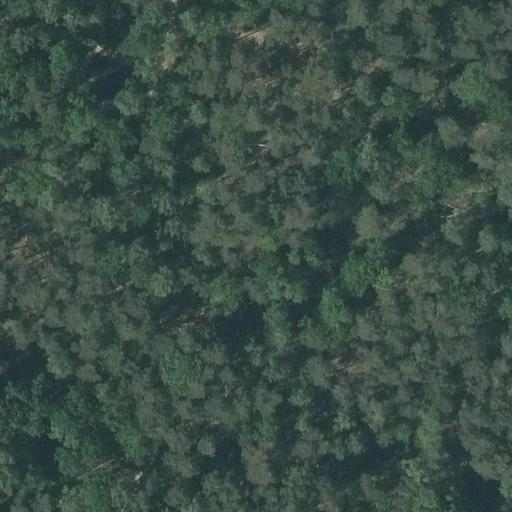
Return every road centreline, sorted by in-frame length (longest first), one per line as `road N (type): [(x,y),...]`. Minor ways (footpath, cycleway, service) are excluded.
road 1 (unknown): [(0,22),(61,31),(154,72),(511,148)]
road 2 (track): [(170,9),(91,360),(115,511)]
road 3 (track): [(170,9),(511,110)]
